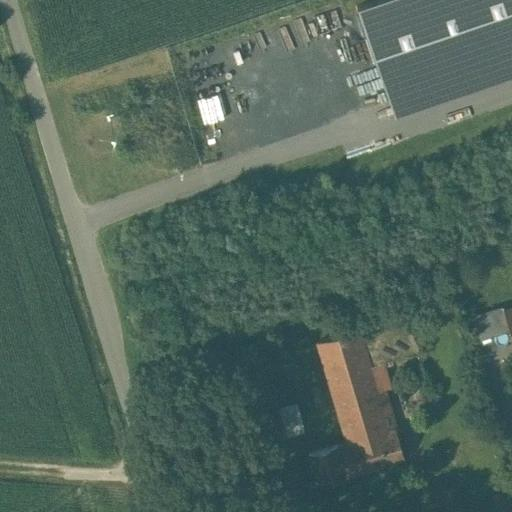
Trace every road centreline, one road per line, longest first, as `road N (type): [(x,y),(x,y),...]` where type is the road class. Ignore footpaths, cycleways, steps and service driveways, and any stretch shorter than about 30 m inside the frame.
road 1 (unclassified): [(168,511),(8,0)]
road 2 (track): [(151,474),(0,469)]
